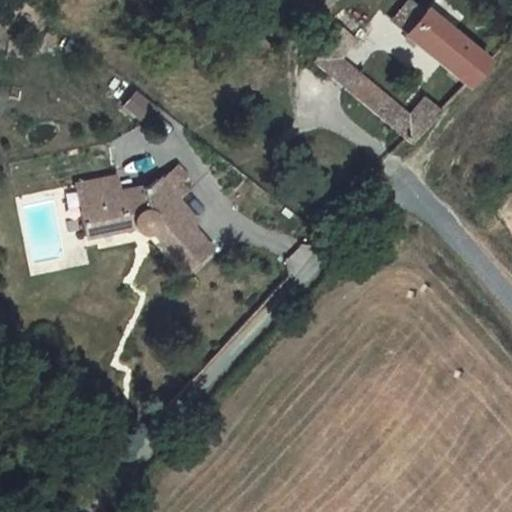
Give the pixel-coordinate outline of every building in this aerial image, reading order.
[(407,2),(392,19),(406,30),(420,13),(407,2)] [(406,30),(403,33),(468,85),(488,62),(423,10),(420,13),(406,30)] [(339,25),(323,45),(339,58),(355,38),(339,25)] [(339,58),(323,45),(310,60),(344,89),(357,73),(339,58)] [(408,115),(357,73),(344,89),(411,144),(441,113),(422,98),(408,115)] [(135,90),(123,107),(147,125),(160,108),(135,90)] [(168,171),(178,183),(186,176),(176,165),(168,171)] [(116,176),(93,181),(98,207),(82,210),(79,211),(84,236),(132,226),(133,229),(134,231),(135,232),(139,235),(142,235),(145,235),(146,235),(148,235),(151,234),(152,233),(187,272),(211,250),(191,227),(196,222),(175,199),(168,192),(178,183),(168,171),(158,180),(157,179),(147,187),(118,192),(116,176)] [(76,185),(82,210),(98,207),(93,181),(76,185)] [(178,183),(168,192),(175,199),(185,190),(178,183)]
